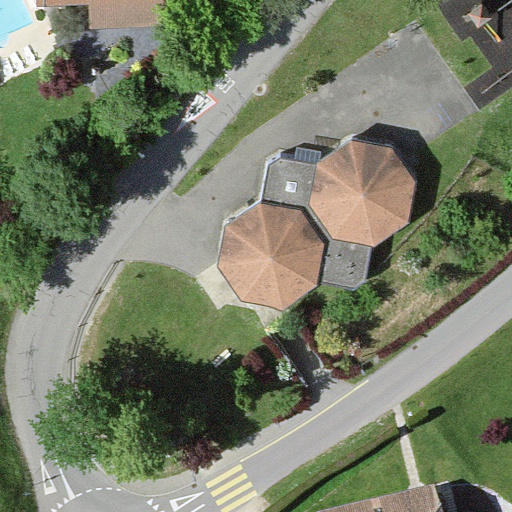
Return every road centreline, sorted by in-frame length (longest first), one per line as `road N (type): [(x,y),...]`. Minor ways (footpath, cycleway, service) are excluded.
road 1 (residential): [(84,511),(46,421),(52,294),(300,0)]
road 2 (residential): [(511,291),(194,511)]
